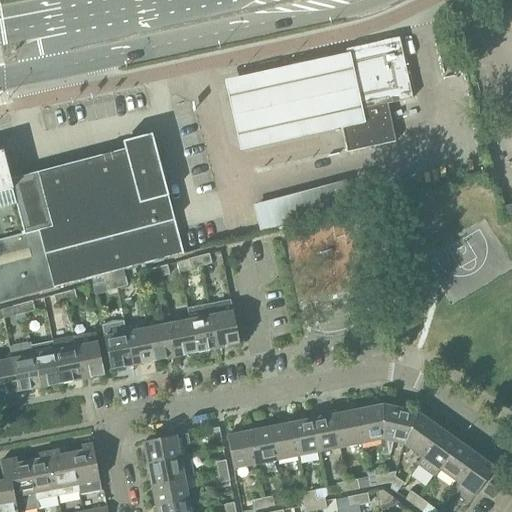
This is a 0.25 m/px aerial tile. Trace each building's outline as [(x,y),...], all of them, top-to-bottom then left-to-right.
[(397,142),(392,120),(388,103),(414,97),(401,39),(347,50),(364,124),(343,129),(348,153),(397,142)] [(364,124),(347,50),(223,78),(240,151),(343,129),(364,124)] [(0,304),(113,274),(124,271),(184,255),(157,155),(152,135),(123,143),(125,152),(11,182),(3,153),(0,153),(0,304)] [(307,192),(290,196),(297,223),(315,218),(307,192)] [(511,204),(502,207),(505,219),(511,217),(511,204)] [(209,254),(199,257),(201,266),(212,264),(209,254)] [(191,269),(201,266),(199,257),(189,260),(191,269)] [(170,275),(167,266),(157,268),(159,277),(170,275)] [(149,280),(159,277),(157,268),(147,271),(149,280)] [(128,286),(124,271),(113,274),(113,275),(117,289),(128,286)] [(107,292),(117,289),(113,275),(103,278),(107,292)] [(77,300),(75,291),(74,290),(64,293),(66,303),(77,300)] [(56,305),(66,303),(64,293),(54,296),(56,305)] [(239,345),(230,301),(209,305),(217,350),(239,345)] [(32,302),(22,304),(24,314),(35,311),(32,302)] [(14,316),(24,314),(22,304),(12,307),(14,316)] [(187,309),(190,321),(196,354),(217,350),(209,305),(187,309)] [(169,325),(175,358),(196,354),(190,321),(169,325)] [(111,371),(132,367),(125,334),(126,333),(124,322),(102,326),(111,371)] [(169,325),(147,329),(154,362),(175,358),(169,325)] [(132,367),(154,362),(147,329),(126,333),(125,334),(132,367)] [(74,337),(73,337),(82,380),(103,376),(95,333),(92,334),(88,334),(84,335),(80,336),(78,336),(75,338),(74,338),(74,337)] [(62,384),(82,380),(73,337),(53,341),(62,384)] [(30,344),(39,389),(62,384),(53,341),(52,341),(52,342),(32,346),(31,343),(30,344)] [(18,393),(39,389),(30,344),(9,348),(11,360),(12,360),(18,393)] [(11,360),(0,362),(0,396),(18,393),(12,360),(11,360)] [(353,412),(360,445),(382,440),(389,407),(383,406),(353,412)] [(411,412),(389,407),(382,440),(381,455),(389,456),(392,442),(404,445),(411,412)] [(340,448),(360,445),(353,412),(334,416),(340,448)] [(404,445),(421,457),(421,458),(441,430),(418,413),(411,412),(404,445)] [(311,420),(318,453),(340,448),(334,416),(311,420)] [(298,457),(318,453),(311,420),(291,424),(298,457)] [(291,424),(270,428),(277,461),(298,457),(291,424)] [(219,428),(210,430),(212,440),(221,438),(219,428)] [(249,432),(256,465),(277,461),(270,428),(249,432)] [(439,470),(439,469),(458,443),(441,430),(421,458),(421,457),(416,466),(434,478),(439,470)] [(233,470),(256,465),(249,432),(227,437),(233,470)] [(147,465),(180,458),(180,459),(189,457),(187,445),(190,444),(188,434),(143,443),(147,465)] [(439,470),(457,483),(458,483),(477,456),(458,443),(439,469),(439,470)] [(80,496),(102,492),(92,444),(82,447),(83,452),(71,454),(78,486),(80,496)] [(57,490),(78,486),(71,454),(60,456),(59,451),(50,453),(57,490)] [(57,490),(50,453),(39,455),(40,460),(29,462),(35,494),(57,490)] [(495,469),(477,456),(458,483),(457,483),(451,491),(470,504),(475,496),(495,469)] [(190,457),(189,457),(180,459),(180,458),(147,465),(152,487),(185,480),(195,478),(190,457)] [(25,511),(38,509),(35,494),(29,462),(18,464),(17,459),(7,461),(14,498),(15,498),(17,511),(25,511)] [(0,511),(17,511),(15,498),(14,498),(7,461),(0,462),(3,477),(0,477),(0,511)] [(216,463),(219,474),(228,472),(226,461),(216,463)] [(230,482),(228,472),(219,474),(221,484),(230,482)] [(387,485),(385,475),(375,477),(374,472),(367,473),(370,488),(387,485)] [(392,484),(394,477),(396,472),(385,475),(387,485),(392,484)] [(394,477),(392,484),(390,489),(396,494),(403,483),(394,477)] [(152,487),(156,508),(189,502),(185,480),(152,487)] [(357,480),(347,482),(349,492),(359,490),(357,480)] [(336,484),(338,494),(349,492),(347,482),(336,484)] [(492,500),(499,490),(490,483),(483,493),(492,500)] [(307,503),(314,501),(316,501),(314,492),(305,493),(307,503)] [(397,502),(383,492),(378,492),(382,511),(386,511),(395,505),(397,502)] [(413,506),(419,498),(410,492),(405,500),(413,506)] [(307,503),(305,493),(296,495),(297,504),(303,503),(307,503)] [(357,496),(359,505),(369,503),(367,494),(357,496)] [(359,505),(357,496),(346,498),(349,511),(359,511),(358,506),(359,505)] [(262,499),(264,508),(274,506),(273,497),(262,499)] [(422,511),(428,504),(419,498),(413,506),(422,511)] [(254,511),(264,508),(262,499),(252,501),(254,511)] [(324,499),(316,501),(314,501),(316,510),(326,509),(324,499)] [(314,501),(307,503),(303,503),(305,511),(308,511),(316,510),(314,501)] [(156,511),(190,511),(189,502),(156,508),(156,511)] [(225,505),(226,511),(236,511),(234,503),(225,505)]
